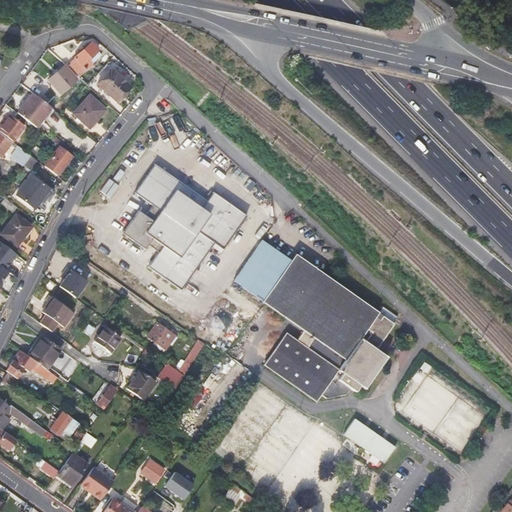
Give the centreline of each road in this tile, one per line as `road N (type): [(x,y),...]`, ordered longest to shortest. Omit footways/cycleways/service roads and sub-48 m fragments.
road 1 (residential): [(0,94),(44,39),(81,29),(157,86),(73,191),(0,337)]
road 2 (unknown): [(101,224),(131,266),(170,300),(192,303),(214,286),(252,233),(251,213),(173,154),(159,154),(131,187)]
road 3 (motorway): [(274,0),(511,239)]
road 4 (motorway): [(265,69),(511,280)]
road 5 (motorway): [(511,188),(324,0)]
road 6 (secondary): [(258,24),(501,81)]
road 7 (unknown): [(14,307),(117,382)]
road 8 (motorway): [(501,81),(407,0)]
